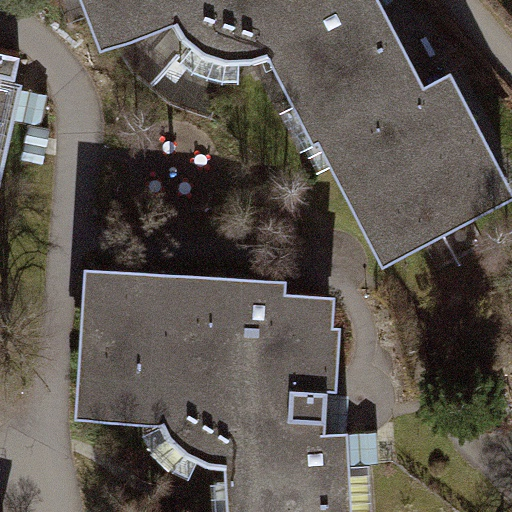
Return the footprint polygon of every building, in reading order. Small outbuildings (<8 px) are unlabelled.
[(274,58),(336,0),(87,0),(109,55),(183,27),(204,51),(238,64),(274,58)] [(336,0),(274,58),(393,272),(511,211),(511,174),(459,78),(433,92),(385,0),(336,0)] [(0,186),(23,82),(16,81),(21,53),(0,49),(0,186)] [(204,463),(231,470),(336,437),(335,397),(349,397),(353,329),(342,328),(345,300),(295,297),(296,285),(93,274),(86,425),(171,429),(184,448),(204,463)] [(360,511),(356,437),(336,437),(231,470),(232,511),(360,511)]
